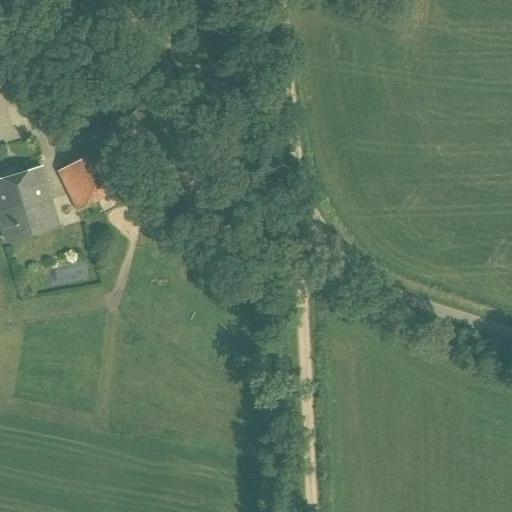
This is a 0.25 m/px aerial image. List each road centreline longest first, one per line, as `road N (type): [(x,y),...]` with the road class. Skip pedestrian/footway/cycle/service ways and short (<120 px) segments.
road 1 (unclassified): [(511,335),(374,285),(322,231),(218,85),(161,32),(100,3),(72,0)]
road 2 (track): [(283,0),(306,259),(310,511)]
